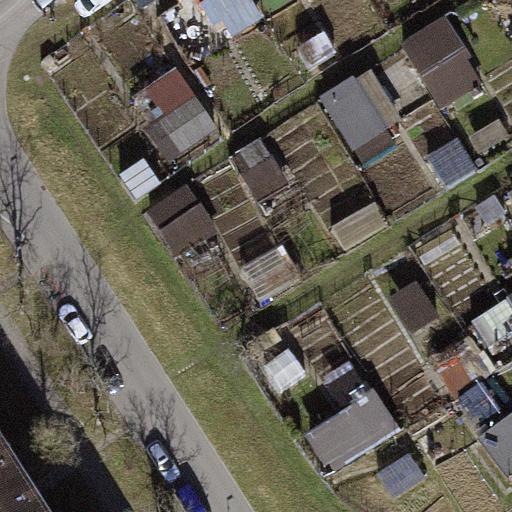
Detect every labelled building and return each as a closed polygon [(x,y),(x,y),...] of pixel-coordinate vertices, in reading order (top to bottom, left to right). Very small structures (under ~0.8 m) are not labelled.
[(450,112),(497,85),(458,18),(411,45),(450,112)] [(186,67),(152,90),(194,153),(228,131),(186,67)] [(411,157),(395,128),(410,119),(382,68),(332,95),(377,176),(411,157)] [(185,250),(222,226),(199,190),(162,214),(185,250)] [(391,398),(316,431),(334,470),(408,437),(391,398)] [(511,418),(489,435),(511,468),(511,418)] [(0,511),(35,511),(0,458),(0,511)]
